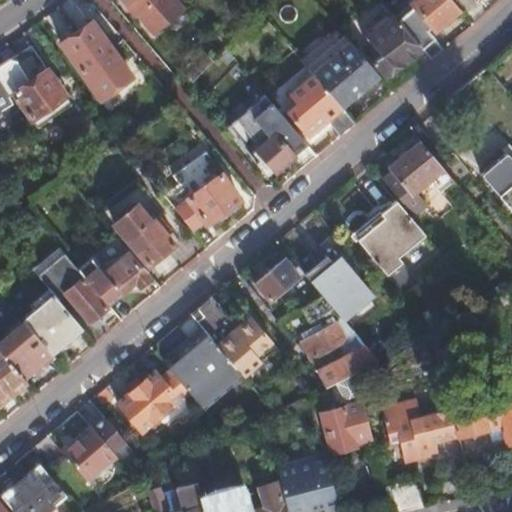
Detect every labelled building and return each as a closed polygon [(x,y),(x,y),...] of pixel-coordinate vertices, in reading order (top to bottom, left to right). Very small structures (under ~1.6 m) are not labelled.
[(181,8),(174,0),(122,0),(134,14),(132,16),(148,35),(181,8)] [(436,30),(461,7),(455,0),(417,0),(414,3),(436,30)] [(365,38),(372,47),(380,56),(376,59),(388,74),(419,48),(391,15),(365,38)] [(418,17),(405,28),(431,59),(432,59),(444,47),(418,17)] [(119,62),(101,37),(90,21),(60,42),(100,99),(130,77),(119,62)] [(107,33),(101,37),(119,62),(124,58),(107,33)] [(300,60),(306,67),(336,41),(330,33),(300,60)] [(309,69),(342,108),(380,76),(344,34),(336,41),(306,67),(308,68),(309,69)] [(37,124),(70,101),(46,67),(30,44),(7,60),(0,64),(0,79),(11,97),(16,94),(37,124)] [(380,56),(372,47),(369,49),(376,59),(380,56)] [(307,67),(282,87),(284,90),(309,69),(308,68),(307,67)] [(309,69),(284,90),(295,103),(285,111),(307,137),(327,121),(339,136),(355,123),(342,108),(309,69)] [(0,112),(15,104),(0,79),(0,112)] [(293,153),(305,143),(286,121),(248,156),(267,175),(274,169),(277,168),(281,170),(294,158),(293,153)] [(418,211),(427,202),(416,189),(430,177),(441,190),(454,179),(444,165),(421,139),(392,165),(395,169),(387,175),(418,211)] [(511,154),(506,148),(480,171),(511,208),(511,230),(511,231),(511,154)] [(187,194),(173,206),(191,229),(204,218),(206,221),(239,194),(220,172),(190,197),(187,194)] [(384,178),(414,213),(418,211),(387,175),(384,178)] [(423,229),(397,199),(384,210),(393,220),(380,231),(371,221),(355,235),(391,277),(406,264),(401,258),(427,235),(423,229)] [(137,202),(114,222),(148,263),(173,242),(163,231),(169,225),(158,212),(150,218),(137,202)] [(316,208),(301,221),(321,244),(335,231),(316,208)] [(384,210),(371,221),(380,231),(393,220),(384,210)] [(278,240),(289,253),(304,270),(306,272),(321,259),(294,227),(278,240)] [(33,271),(40,279),(67,256),(60,248),(33,271)] [(78,268),(107,302),(135,279),(140,285),(151,276),(129,251),(123,255),(116,254),(104,264),(108,270),(105,272),(92,257),(78,268)] [(321,259),(306,272),(324,294),(342,314),(344,316),(374,290),(345,257),(338,262),(329,252),(321,259)] [(272,297),(304,270),(289,253),(258,281),(272,297)] [(53,295),(57,300),(66,292),(89,318),(107,302),(78,268),(67,256),(40,279),(53,295)] [(314,354),(317,352),(356,329),(344,316),(342,314),(324,294),(321,295),(302,304),(310,318),(318,313),(325,324),(304,337),(310,348),(314,354)] [(24,321),(51,351),(80,326),(57,300),(53,295),(24,321)] [(213,295),(192,312),(244,372),(246,375),(263,360),(257,352),(274,338),(248,307),(233,319),(213,295)] [(165,363),(204,407),(244,372),(192,312),(177,325),(190,341),(165,363)] [(0,351),(22,376),(33,366),(40,361),(44,366),(55,356),(51,351),(24,321),(0,340),(0,351)] [(310,348),(304,337),(300,340),(308,350),(310,348)] [(320,365),(334,382),(336,381),(352,372),(380,358),(364,340),(320,365)] [(0,351),(0,398),(12,388),(24,402),(36,392),(22,376),(0,351)] [(37,371),(44,366),(40,361),(33,366),(37,371)] [(142,383),(134,389),(118,403),(141,431),(180,398),(156,370),(142,383)] [(359,400),(352,372),(336,381),(347,403),(359,400)] [(130,384),(134,389),(142,383),(137,378),(130,384)] [(451,407),(448,408),(455,434),(460,433),(464,437),(477,435),(479,427),(510,421),(511,426),(511,396),(504,399),(503,395),(468,403),(467,399),(450,402),(451,407)] [(455,434),(448,408),(417,414),(413,396),(377,405),(386,442),(395,440),(400,461),(426,454),(426,451),(433,449),(431,440),(455,434)] [(347,403),(322,409),(332,450),(356,445),(355,440),(368,437),(359,400),(347,403)] [(91,424),(63,448),(68,453),(90,480),(118,457),(114,452),(126,441),(106,416),(93,427),(91,424)] [(50,432),(34,445),(51,466),(68,453),(63,448),(50,432)] [(340,507),(328,459),(312,463),(311,457),(278,466),(282,482),(290,511),(313,505),(312,501),(321,498),(322,503),(324,511),(340,507)] [(1,494),(15,511),(42,511),(66,492),(40,462),(1,494)] [(158,479),(153,474),(145,479),(153,511),(164,508),(158,479)] [(384,484),(390,511),(398,511),(421,506),(413,477),(384,484)] [(256,511),(289,511),(290,511),(282,482),(264,486),(268,504),(255,507),(256,511)] [(200,511),(199,506),(203,505),(203,503),(198,484),(178,489),(183,510),(172,511),(200,511)] [(203,505),(204,511),(246,511),(242,493),(203,503),(203,505)] [(0,511),(10,511),(0,500),(0,511)]
